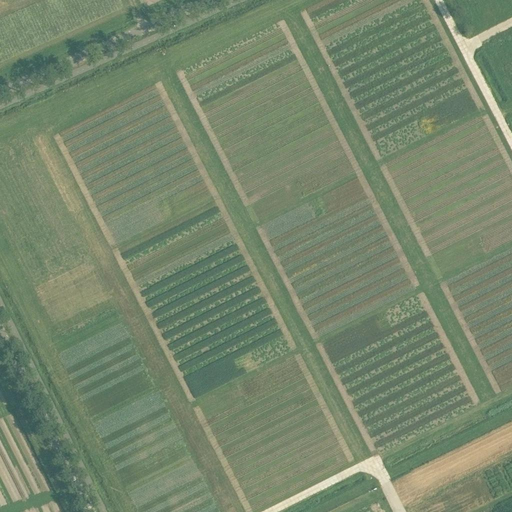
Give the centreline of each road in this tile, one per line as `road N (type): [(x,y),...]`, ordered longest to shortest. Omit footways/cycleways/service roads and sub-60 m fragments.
road 1 (unclassified): [(0,92),(206,0)]
road 2 (unclassified): [(92,511),(0,330)]
road 3 (track): [(511,140),(439,0)]
